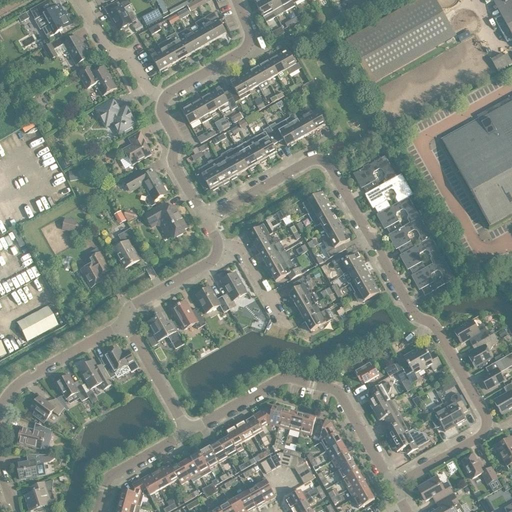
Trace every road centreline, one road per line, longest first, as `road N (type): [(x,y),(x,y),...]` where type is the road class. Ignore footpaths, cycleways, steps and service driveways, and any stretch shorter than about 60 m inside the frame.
road 1 (residential): [(393,485),(474,438),(484,412),(434,322),(409,311),(327,167),(317,161),(206,220)]
road 2 (residential): [(393,485),(328,387),(293,377),(187,432)]
road 3 (residential): [(0,410),(24,379),(123,320)]
road 4 (residential): [(164,98),(243,49),(249,38),(238,0)]
road 5 (residential): [(80,0),(110,50),(127,55),(149,91),(164,98)]
road 6 (residential): [(206,220),(171,158),(164,98)]
road 7 (residential): [(187,432),(123,320)]
road 8 (residential): [(123,320),(134,303),(214,257),(219,242)]
road 9 (residential): [(98,511),(113,475),(187,432)]
